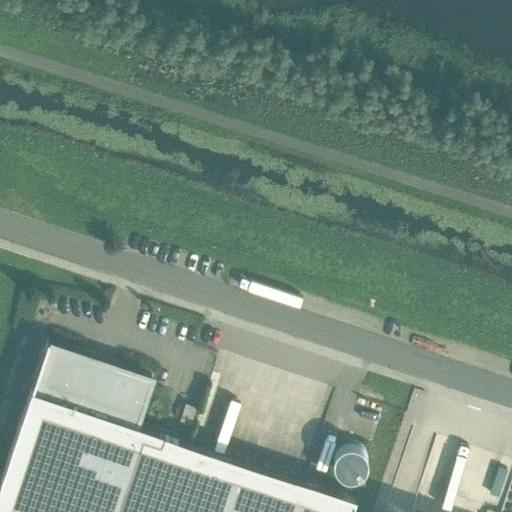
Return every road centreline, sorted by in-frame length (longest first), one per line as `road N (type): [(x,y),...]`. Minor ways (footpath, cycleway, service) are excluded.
road 1 (unclassified): [(0,224),(511,395)]
road 2 (unclassified): [(511,212),(0,50)]
